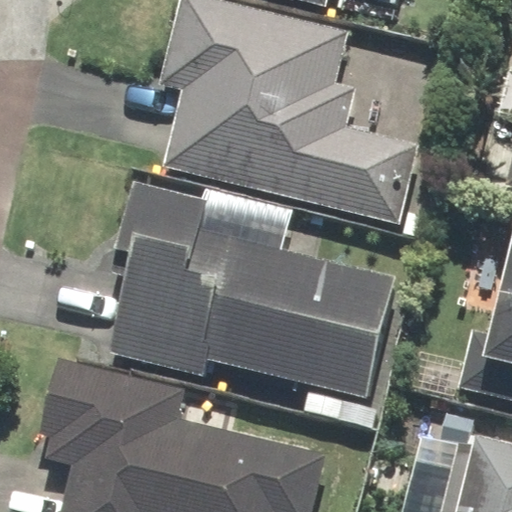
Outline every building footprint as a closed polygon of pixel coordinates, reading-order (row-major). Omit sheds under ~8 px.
[(244,0),(336,18),(338,5),(393,15),(396,0),(244,0)] [(348,38),(216,10),(213,25),(176,17),(167,57),(189,62),(164,179),(395,229),(412,153),(347,138),(357,95),(336,91),(348,38)] [(293,220),(145,188),(135,186),(116,276),(132,279),(112,371),(207,392),(211,371),(375,406),(401,288),(284,263),(293,220)] [(511,243),(509,243),(490,339),(468,334),(454,406),(511,417),(511,243)] [(315,511),(326,467),(182,434),(191,394),(58,363),(34,466),(71,475),(62,511),(315,511)] [(511,511),(511,470),(461,461),(452,511),(511,511)]
